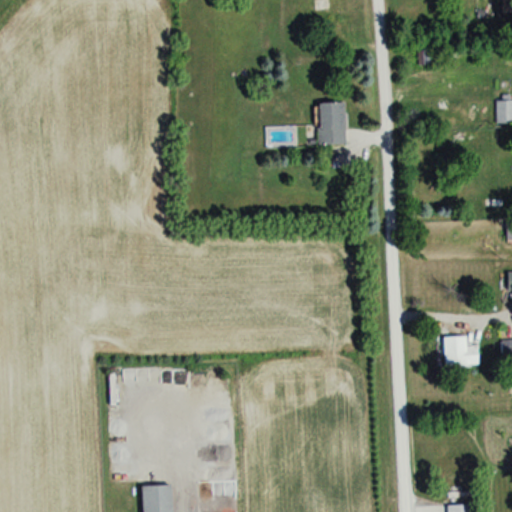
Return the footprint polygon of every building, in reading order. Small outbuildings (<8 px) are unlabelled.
[(342,102),(314,102),(314,145),(342,145),(342,102)] [(504,241),(511,240),(511,219),(503,220),(504,241)] [(511,271),(498,272),(498,290),(511,290),(511,271)] [(475,345),(463,345),(463,335),(439,336),(440,367),(475,366),(475,345)] [(511,353),(511,340),(499,343),(501,355),(511,353)] [(168,511),(167,486),(138,486),(138,511),(168,511)]
